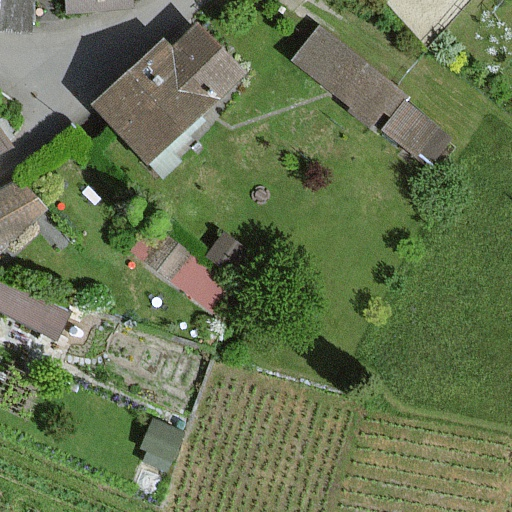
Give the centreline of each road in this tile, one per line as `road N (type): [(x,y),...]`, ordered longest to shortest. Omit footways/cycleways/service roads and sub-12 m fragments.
road 1 (unclassified): [(70,70),(110,58),(184,0)]
road 2 (residential): [(0,167),(32,145),(70,70)]
